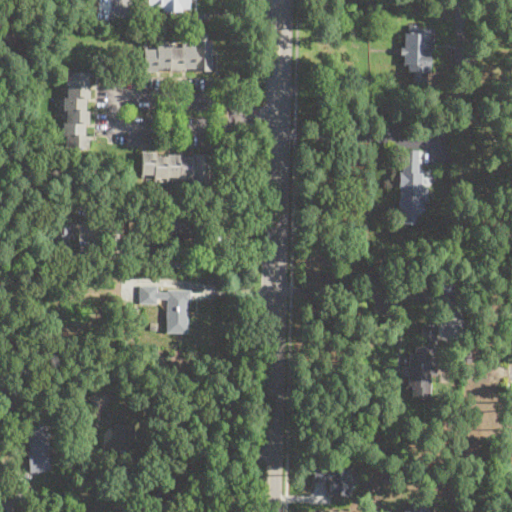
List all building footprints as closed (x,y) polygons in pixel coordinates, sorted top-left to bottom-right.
[(189,0),(189,8),(182,7),(182,11),(163,11),(163,7),(143,6),(143,0),(189,0)] [(18,23),(16,41),(3,40),(5,22),(18,23)] [(418,28),(434,28),(434,51),(432,51),(431,73),(428,73),(428,86),(413,86),(413,71),(408,71),(408,65),(403,65),(403,55),(400,55),(400,47),(403,47),(403,31),(406,31),(406,24),(418,24),(418,28)] [(212,41),(211,72),(193,71),(193,69),(182,69),(182,70),(167,69),(167,68),(157,67),(157,71),(144,71),(144,49),(155,50),(155,46),(169,46),(170,47),(181,47),(181,46),(194,46),(195,41),(212,41)] [(478,52),(476,68),(453,65),(455,49),(478,52)] [(89,98),(86,98),(86,111),(89,111),(88,150),(66,149),(67,136),(62,136),(63,122),(67,122),(67,109),(62,109),(63,97),(67,97),(67,85),(65,85),(65,72),(88,73),(87,85),(90,85),(89,98)] [(203,115),(181,116),(182,139),(203,138),(203,115)] [(419,149),(418,173),(422,173),(421,206),(424,206),(424,217),(420,217),(420,224),(398,223),(399,172),(401,172),(402,149),(419,149)] [(166,156),(166,153),(180,154),(180,156),(191,156),(191,154),(209,155),(208,184),(190,183),(190,178),(166,177),(166,179),(154,178),(153,175),(140,174),(141,152),(154,152),(154,156),(166,156)] [(72,220),(72,235),(70,235),(70,249),(74,249),(73,260),(49,260),(49,246),(47,246),(47,234),(50,234),(50,221),(48,221),(48,209),(70,209),(70,220),(72,220)] [(199,213),(199,234),(162,234),(162,228),(157,227),(157,213),(199,213)] [(452,292),(431,288),(433,272),(454,276),(452,292)] [(139,286),(157,286),(157,292),(166,292),(166,289),(190,290),(189,301),(187,302),(186,333),(165,333),(166,298),(156,298),(156,304),(138,303),(139,286)] [(157,323),(157,331),(149,330),(150,322),(157,323)] [(436,341),(433,341),(433,347),(434,347),(434,351),(432,351),(432,364),(437,364),(437,374),(431,374),(429,400),(410,398),(411,386),(407,385),(407,375),(404,374),(404,367),(408,367),(409,353),(414,354),(414,345),(422,345),(422,340),(421,340),(421,325),(436,325),(436,341)] [(10,416),(0,406),(0,395),(1,394),(0,393),(0,382),(2,380),(24,399),(10,416)] [(112,400),(97,410),(87,395),(102,385),(112,400)] [(47,421),(48,431),(50,430),(51,438),(49,438),(50,447),(53,446),(53,450),(49,451),(51,470),(30,472),(28,450),(29,450),(26,423),(47,421)] [(134,425),(132,445),(129,445),(128,450),(108,449),(109,440),(114,441),(116,424),(134,425)] [(311,474),(311,481),(326,481),(327,495),(350,494),(350,468),(333,468),(333,473),(311,474)] [(108,485),(104,494),(98,491),(101,483),(108,485)] [(25,507),(21,511),(18,509),(15,511),(0,511),(0,494),(9,484),(25,497),(20,503),(25,507)] [(162,495),(157,511),(139,511),(143,498),(147,499),(150,489),(162,492),(162,495)]
